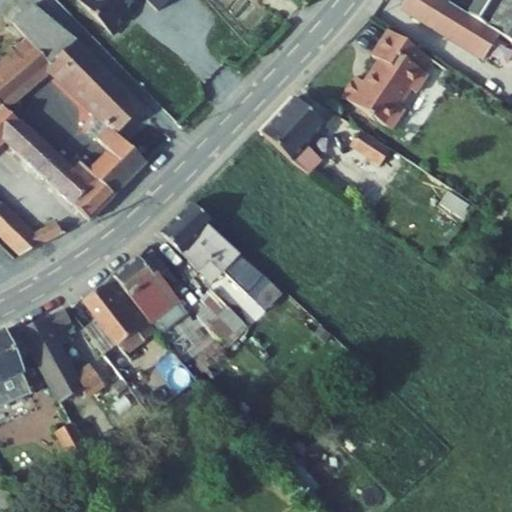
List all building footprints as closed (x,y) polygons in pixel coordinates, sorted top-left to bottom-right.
[(102,0),(86,16),(116,47),(138,26),(134,22),(147,9),(163,25),(182,6),(176,0),(102,0)] [(473,26),(422,0),(419,0),(407,24),(491,71),(506,45),(495,39),(473,26)] [(511,0),(478,0),(486,4),(473,26),(495,39),(511,10),(511,0)] [(511,10),(495,39),(506,45),(511,48),(511,10)] [(35,11),(15,33),(32,49),(56,30),(35,11)] [(36,61),(0,90),(0,108),(8,116),(53,77),(116,143),(143,115),(81,54),(78,55),(56,30),(32,49),(29,52),(36,61)] [(435,70),(396,44),(380,68),(388,74),(373,96),(364,89),(351,110),(399,142),(413,123),(407,118),(417,103),(423,106),(435,88),(427,82),(435,70)] [(0,237),(28,265),(67,244),(59,228),(33,242),(0,207),(0,158),(8,150),(94,231),(118,208),(95,183),(86,174),(79,182),(8,116),(0,108),(0,237)] [(331,144),(300,112),(266,147),(313,189),(327,175),(313,161),(331,144)] [(115,164),(95,183),(118,208),(150,177),(121,145),(108,157),(115,164)] [(397,165),(366,145),(355,162),(384,182),(397,165)] [(198,215),(168,245),(204,279),(219,265),(236,280),(237,279),(258,300),(269,289),(216,244),(222,238),(198,215)] [(231,286),(236,280),(219,265),(204,279),(207,283),(218,273),(231,286)] [(136,305),(133,308),(151,329),(159,338),(163,342),(168,349),(195,325),(186,314),(190,310),(165,282),(159,286),(144,269),(121,287),(136,305)] [(90,313),(123,354),(132,365),(137,361),(163,342),(159,338),(151,329),(133,308),(118,290),(90,313)] [(206,309),(214,318),(245,349),(257,337),(236,318),(217,299),(206,309)] [(250,304),(236,318),(257,337),(270,324),(250,304)] [(214,318),(205,327),(236,359),(245,349),(214,318)] [(70,322),(26,341),(32,352),(44,373),(68,360),(78,355),(73,346),(78,343),(74,336),(77,334),(70,322)] [(23,337),(0,346),(0,421),(36,404),(16,359),(32,352),(26,341),(23,337)] [(132,365),(123,354),(109,365),(123,384),(133,398),(150,385),(138,371),(142,368),(137,361),(132,365)] [(83,386),(68,360),(44,373),(67,415),(87,404),(90,408),(112,391),(98,373),(83,386)] [(123,384),(109,365),(98,373),(112,391),(123,384)] [(80,436),(66,443),(82,469),(95,461),(80,436)]
